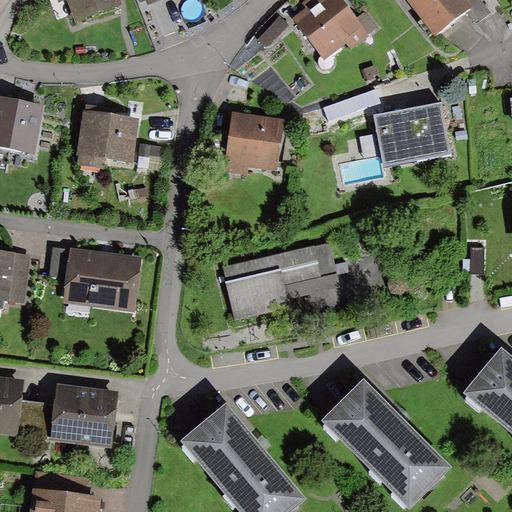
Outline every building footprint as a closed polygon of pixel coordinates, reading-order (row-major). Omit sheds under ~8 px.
[(120,0),(56,0),(58,4),(67,1),(76,24),(123,7),(120,0)] [(319,0),(293,21),(324,62),(346,45),(365,30),(357,20),(341,0),(319,0)] [(405,0),(436,39),(472,11),(480,22),(491,14),(481,0),(405,0)] [(366,13),(357,20),(365,30),(346,45),(351,51),(379,29),(366,13)] [(289,26),(281,17),(258,40),(267,49),(289,26)] [(0,149),(36,157),(45,108),(0,99),(0,149)] [(87,111),(84,110),(78,154),(80,155),(79,164),(105,168),(106,160),(133,164),(140,118),(111,113),(112,109),(88,105),(87,111)] [(374,118),(384,170),(452,157),(442,105),(374,118)] [(232,112),(223,173),(248,176),(249,169),(279,173),(287,120),(232,112)] [(224,269),(236,321),(291,308),(290,301),(286,287),(338,275),(330,244),(224,269)] [(63,303),(135,313),(142,260),(53,248),(49,278),(66,280),(63,303)] [(485,249),(471,248),(471,274),(484,275),(485,249)] [(0,252),(0,301),(26,305),(32,256),(0,252)] [(286,287),(290,301),(341,289),(338,275),(286,287)] [(464,398),(511,437),(511,360),(502,352),(464,398)] [(0,436),(18,439),(19,435),(23,403),(26,382),(0,378),(0,436)] [(323,427),(408,511),(412,511),(452,472),(364,385),(323,427)] [(51,443),(113,451),(120,393),(58,386),(55,406),(51,439),(51,443)] [(51,439),(55,406),(23,403),(19,435),(51,439)] [(227,408),(181,446),(236,511),(297,511),(307,504),(227,408)] [(100,511),(101,501),(33,492),(30,511),(100,511)]
